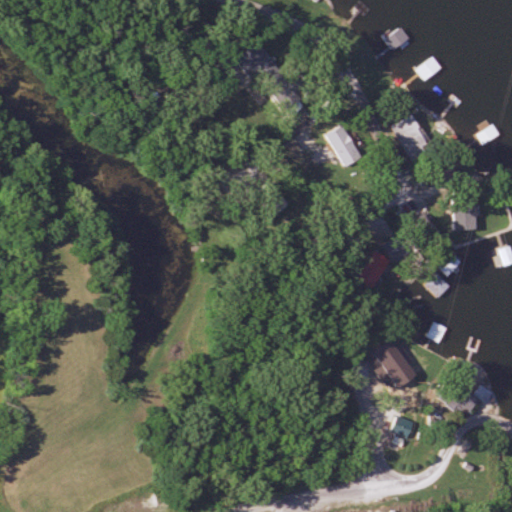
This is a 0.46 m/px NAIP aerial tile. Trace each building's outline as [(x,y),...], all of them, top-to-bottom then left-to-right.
[(415,72),(435,58),(444,70),(424,84),(415,72)] [(389,127),(411,161),(432,148),(410,114),(389,127)] [(360,155),(338,124),(320,137),(342,168),(360,155)] [(473,135),(492,124),(499,136),(480,147),(473,135)] [(382,273),(366,262),(356,278),(371,288),(382,273)] [(433,319),(447,326),(438,342),(424,335),(433,319)] [(480,401),(457,383),(445,399),(468,417),(480,401)] [(406,439),(414,422),(398,414),(389,431),(406,439)]
